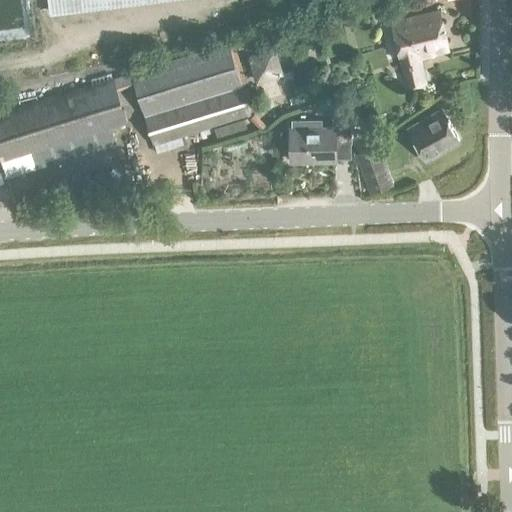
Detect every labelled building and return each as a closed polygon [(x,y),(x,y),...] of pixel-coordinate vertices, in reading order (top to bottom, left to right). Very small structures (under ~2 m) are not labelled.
[(395,34),(390,38),(392,47),(399,49),(407,86),(425,82),(419,56),(448,49),(439,11),(392,22),(395,34)] [(228,42),(130,72),(153,145),(252,114),(228,42)] [(116,143),(111,127),(128,121),(114,76),(0,111),(0,159),(1,161),(31,152),(36,167),(116,143)] [(442,109),(407,128),(425,159),(459,140),(442,109)] [(351,111),(332,112),(333,125),(333,126),(333,127),(335,127),(335,143),(337,143),(351,142),(351,143),(352,143),(351,111)] [(293,128),(291,129),(291,163),(335,163),(335,161),(335,143),(335,127),(333,127),(321,127),(321,120),(293,120),(293,128)] [(380,144),(355,153),(370,192),(394,183),(380,144)] [(172,162),(191,157),(188,147),(169,152),(172,162)]
